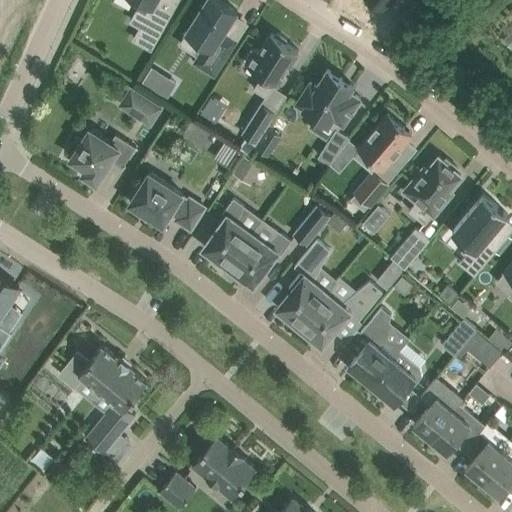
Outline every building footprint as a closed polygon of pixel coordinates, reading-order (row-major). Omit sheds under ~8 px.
[(142,25),(135,37),(151,46),(170,13),(155,4),(157,0),(136,0),(135,2),(140,5),(132,19),(142,25)] [(205,46),(196,61),(215,73),(237,39),(224,30),(238,10),(222,0),(205,0),(187,29),(201,38),(199,41),(205,46)] [(372,0),(387,10),(393,0),(372,0)] [(256,47),(246,62),(263,73),(254,87),(266,95),(242,131),(257,141),(290,90),(278,82),(299,49),(287,41),(287,37),(278,32),(274,33),(272,32),(260,50),(256,47)] [(159,70),(152,65),(143,80),(150,85),(159,70)] [(354,84),(328,68),(317,85),(310,80),(297,102),(330,123),(334,116),(344,123),(361,96),(351,90),(354,84)] [(152,124),(164,105),(141,90),(129,110),(152,124)] [(356,192),(370,203),(416,148),(406,140),(412,132),(388,112),(360,146),(383,165),(377,172),(375,169),(356,192)] [(269,126),(256,146),(269,155),(282,134),(269,126)] [(351,136),(337,126),(318,155),(331,162),(351,136)] [(76,134),(67,148),(74,152),(71,156),(87,166),(84,171),(98,180),(111,159),(123,166),(137,145),(116,132),(111,140),(90,127),(83,138),(76,134)] [(262,165),(244,154),(233,172),(251,183),(262,165)] [(424,191),(409,209),(426,222),(447,198),(444,195),(462,174),(457,169),(459,167),(447,156),(444,159),(439,155),(428,168),(425,166),(412,181),(424,191)] [(183,192),(150,170),(140,185),(137,183),(130,194),(133,196),(130,201),(164,222),(171,211),(178,215),(176,218),(191,227),(205,205),(190,196),(189,198),(182,194),(183,192)] [(475,274),(507,237),(496,227),(508,213),(484,192),(453,229),(473,245),(460,261),(475,274)] [(215,253),(213,256),(227,266),(253,231),(238,219),(245,204),(234,196),(224,210),(227,213),(204,245),(215,253)] [(331,215),(317,203),(294,231),(308,242),(327,220),(331,215)] [(331,215),(327,220),(340,231),(348,220),(335,209),(331,215)] [(416,226),(392,255),(394,257),(405,266),(405,267),(430,237),(416,226)] [(253,231),(227,266),(242,277),(244,274),(255,282),(278,250),(282,253),(292,238),(282,230),(269,242),(253,231)] [(285,315),(298,326),(328,290),(314,279),(331,247),(318,237),(295,264),(301,270),(290,283),(294,287),(278,305),(288,313),(285,315)] [(394,257),(386,267),(397,276),(405,266),(394,257)] [(0,348),(12,330),(0,322),(0,314),(19,285),(0,272),(0,348)] [(328,290),(298,326),(311,337),(314,334),(323,342),(350,309),(360,318),(383,289),(371,279),(342,302),(328,290)] [(370,338),(349,363),(356,369),(354,372),(367,383),(370,380),(399,343),(407,332),(390,319),(392,313),(382,304),(360,330),(370,338)] [(464,316),(443,342),(456,352),(477,326),(464,316)] [(134,369),(135,367),(118,353),(117,355),(103,343),(89,359),(78,350),(60,372),(75,384),(83,375),(115,401),(86,435),(105,451),(136,412),(127,405),(148,380),(134,369)] [(420,361),(399,343),(370,380),(382,391),(380,394),(392,404),(400,395),(409,403),(418,393),(411,387),(422,374),(420,361)] [(414,422),(431,436),(454,408),(464,397),(437,375),(422,394),(421,393),(420,394),(421,395),(419,396),(429,404),(414,422)] [(463,432),(472,440),(480,430),(454,408),(431,436),(448,450),(463,432)] [(467,465),(484,479),(507,452),(480,430),(472,440),(481,448),(467,465)] [(243,454),(245,452),(233,442),(231,444),(217,433),(193,462),(233,495),(257,466),(243,454)] [(511,444),(507,452),(484,479),(501,493),(508,484),(511,487),(511,444)] [(176,469),(160,489),(171,498),(187,478),(176,469)] [(278,511),(316,511),(308,505),(306,507),(292,496),(278,511)]
